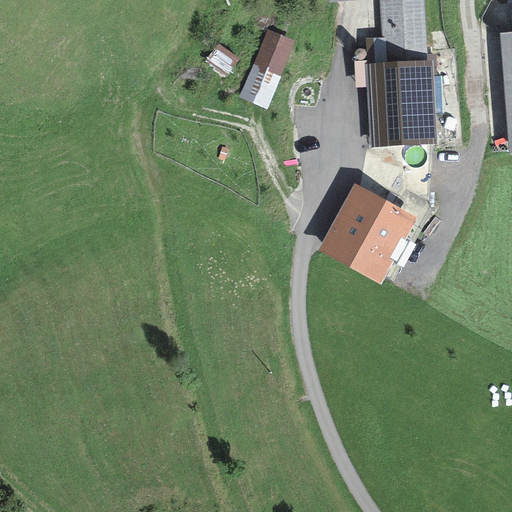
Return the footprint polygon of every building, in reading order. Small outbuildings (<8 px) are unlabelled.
[(233,0),(210,0),(203,16),(222,25),(233,0)] [(381,0),(386,63),(366,64),(372,146),(438,141),(432,62),(428,62),(423,0),(381,0)] [(298,42),(268,30),(239,99),(269,111),(298,42)] [(511,34),(500,36),(511,148),(511,147),(511,34)] [(417,219),(355,185),(318,252),(381,286),(417,219)]
